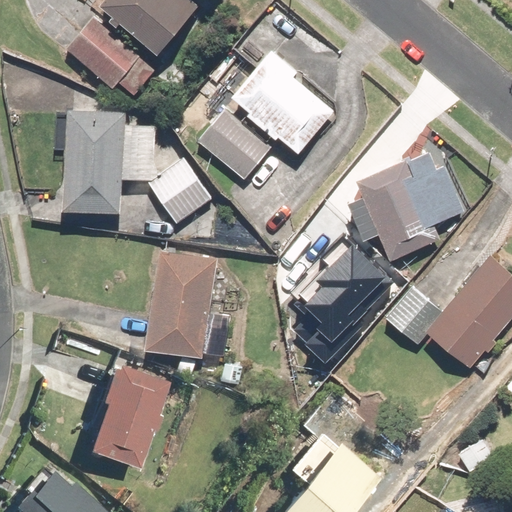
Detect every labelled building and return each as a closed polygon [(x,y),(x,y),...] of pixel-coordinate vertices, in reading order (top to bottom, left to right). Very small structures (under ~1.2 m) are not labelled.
[(198,0),(105,0),(103,3),(160,57),(207,8),(198,0)] [(97,19),(69,47),(112,88),(139,60),(97,19)] [(271,55),(235,95),(299,152),(335,112),(271,55)] [(224,109),(199,139),(244,175),(269,145),(224,109)] [(62,209),(123,211),(126,112),(66,110),(62,209)] [(441,151),(362,179),(389,256),(469,228),(441,151)] [(184,158),(152,182),(180,219),(211,195),(184,158)] [(304,313),(290,327),(326,361),(359,327),(354,322),(394,281),(344,234),(289,291),(298,299),(294,303),(304,313)] [(164,248),(146,346),(201,356),(218,257),(164,248)] [(511,269),(495,255),(432,333),(475,368),(511,322),(511,269)] [(415,287),(389,314),(416,340),(442,312),(415,287)] [(114,363),(85,449),(138,466),(167,381),(114,363)] [(275,511),(348,511),(376,480),(333,444),(275,511)] [(50,455),(0,511),(99,511),(106,504),(50,455)]
